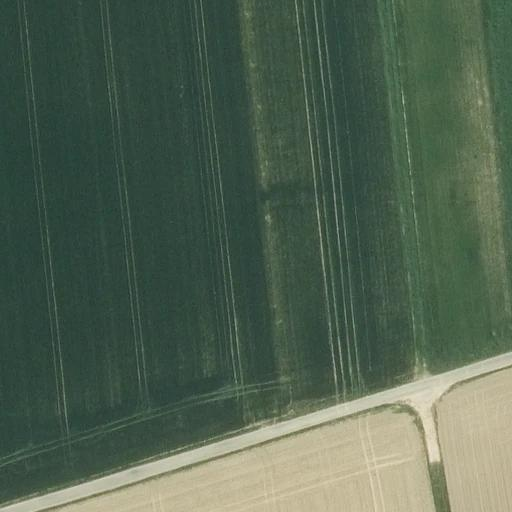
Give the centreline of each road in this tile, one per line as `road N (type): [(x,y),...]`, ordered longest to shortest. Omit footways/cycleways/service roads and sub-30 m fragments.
road 1 (track): [(511,357),(16,511)]
road 2 (track): [(382,0),(442,511)]
